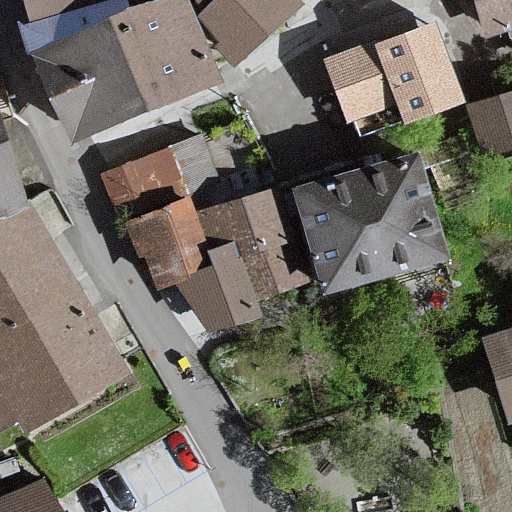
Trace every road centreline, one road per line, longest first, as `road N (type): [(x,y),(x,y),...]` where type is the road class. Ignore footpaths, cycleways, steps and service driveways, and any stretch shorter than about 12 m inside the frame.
road 1 (residential): [(58,160),(432,0)]
road 2 (residential): [(256,511),(58,160)]
road 3 (residential): [(58,160),(0,33)]
